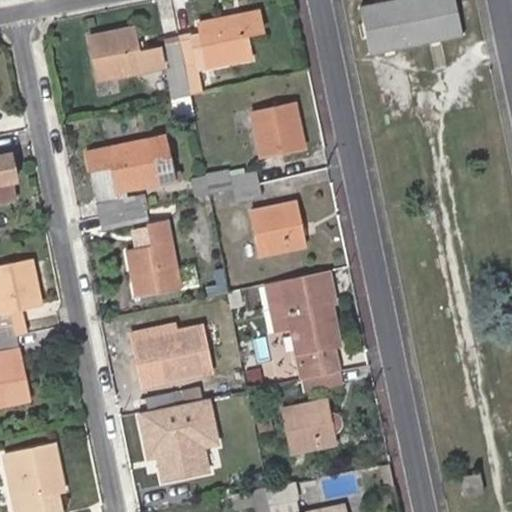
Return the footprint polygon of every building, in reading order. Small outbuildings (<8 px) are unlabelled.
[(435,40),(460,35),(453,0),(393,0),(356,7),(366,54),(435,40)] [(205,67),(247,58),(244,33),(260,30),(256,12),(196,23),(199,36),(205,67)] [(135,51),(129,26),(87,34),(96,79),(161,67),(157,46),(135,51)] [(199,36),(190,37),(195,62),(196,68),(205,67),(199,36)] [(177,40),(182,64),(195,62),(190,37),(177,40)] [(169,67),(182,64),(177,40),(164,42),(169,67)] [(195,62),(182,64),(187,93),(201,90),(196,68),(195,62)] [(165,67),(171,97),(187,93),(182,64),(169,67),(165,67)] [(301,145),(293,101),(249,111),(258,154),(301,145)] [(110,162),(115,186),(117,186),(167,174),(158,133),(84,148),(89,167),(110,162)] [(110,162),(89,167),(95,199),(119,194),(117,186),(115,186),(110,162)] [(203,172),(204,173),(207,191),(222,188),(232,186),(229,172),(228,167),(203,172)] [(229,172),(232,186),(251,181),(255,181),(253,167),(229,172)] [(207,191),(204,173),(188,176),(192,194),(207,191)] [(0,200),(12,198),(9,179),(0,180),(0,200)] [(251,181),(232,186),(234,198),(258,192),(255,181),(251,181)] [(234,198),(232,186),(222,188),(225,200),(234,198)] [(122,208),(143,204),(146,204),(143,193),(120,197),(122,208)] [(110,211),(122,208),(120,197),(119,194),(95,199),(98,213),(110,211)] [(260,252),(303,243),(294,199),(251,209),(260,252)] [(143,204),(122,208),(125,220),(145,216),(143,204)] [(125,220),(122,208),(110,211),(98,213),(101,226),(125,220)] [(178,284),(165,219),(147,223),(151,245),(127,250),(136,292),(178,284)] [(0,310),(8,309),(18,307),(38,304),(30,259),(0,264),(0,310)] [(331,345),(337,344),(328,300),(334,300),(328,269),(264,283),(273,329),(289,326),(294,352),(331,345)] [(240,304),(238,290),(229,292),(232,305),(240,304)] [(32,324),(55,320),(52,303),(29,307),(32,324)] [(11,321),(13,334),(23,331),(18,307),(8,309),(11,321)] [(0,310),(0,322),(11,321),(8,309),(0,310)] [(0,322),(0,336),(13,334),(11,321),(0,322)] [(198,325),(201,340),(216,337),(213,322),(198,325)] [(201,340),(198,325),(134,338),(138,357),(151,355),(153,365),(161,364),(163,378),(207,370),(201,340)] [(13,334),(0,336),(0,405),(26,400),(13,334)] [(308,376),(311,376),(308,363),(333,358),(331,345),(294,352),(299,378),(308,376)] [(311,376),(336,370),(333,358),(308,363),(311,376)] [(339,384),(336,370),(311,376),(308,376),(299,378),(302,391),(339,384)] [(198,384),(171,390),(174,403),(184,401),(200,398),(198,384)] [(172,403),(174,403),(171,390),(146,395),(148,408),(172,403)] [(329,411),(326,398),(282,407),(291,449),(334,440),(332,429),(335,428),(339,424),(340,418),(339,416),(336,412),(332,410),(329,411)] [(174,403),(176,414),(187,412),(184,401),(174,403)] [(176,414),(174,403),(172,403),(148,408),(150,419),(176,414)] [(234,425),(243,423),(240,406),(230,408),(234,425)] [(269,417),(256,420),(258,430),(271,428),(269,417)] [(166,424),(168,430),(179,428),(185,426),(184,421),(166,424)] [(160,476),(205,467),(195,424),(185,426),(179,428),(152,433),(160,476)] [(41,511),(38,492),(56,488),(57,488),(62,487),(52,443),(2,454),(13,511),(41,511)] [(352,472),(324,474),(326,488),(353,486),(352,472)] [(478,480),(476,474),(459,477),(463,495),(481,490),(478,480)] [(264,486),(231,493),(233,505),(250,502),(252,511),(272,511),(296,508),(291,481),(264,486)] [(42,511),(60,508),(56,488),(38,492),(41,511),(42,511)]
